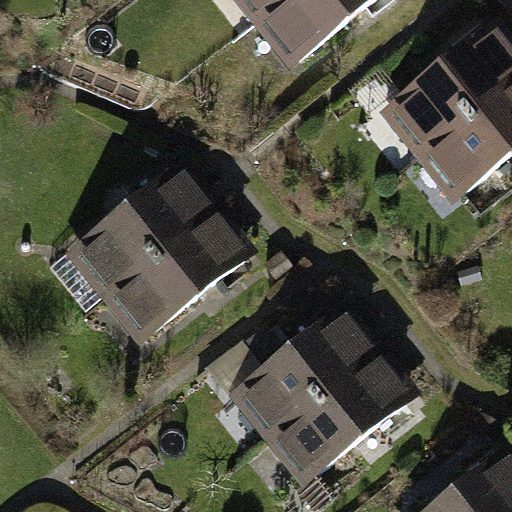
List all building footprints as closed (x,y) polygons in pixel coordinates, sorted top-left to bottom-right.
[(404,0),(240,0),(239,1),(304,97),(418,20),(404,0)] [(511,63),(412,131),(477,227),(511,203),(511,63)] [(192,190),(78,268),(144,363),(257,286),(192,190)] [(363,333),(249,410),(315,505),(428,428),(363,333)] [(511,511),(511,488),(476,511),(511,511)]
